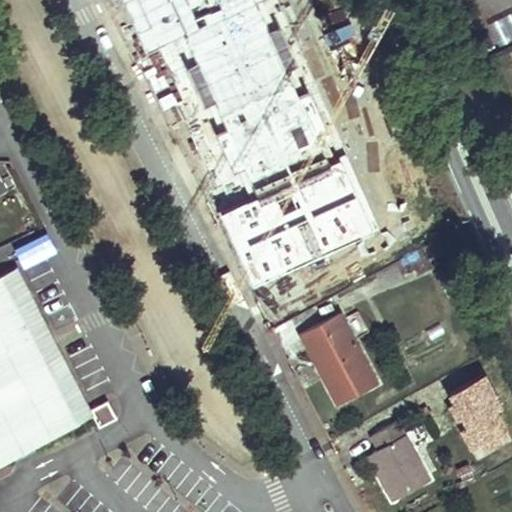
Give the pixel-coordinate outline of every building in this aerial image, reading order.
[(216,0),(130,0),(147,33),(216,0)] [(56,358),(41,330),(47,326),(16,266),(0,274),(0,463),(93,415),(90,408),(62,355),(56,358)] [(331,293),(291,315),(297,327),(303,325),(315,347),(309,350),(327,382),(366,360),(331,293)] [(62,355),(47,326),(41,330),(56,358),(62,355)] [(462,439),(507,423),(487,365),(442,381),(462,439)] [(117,417),(108,399),(90,408),(93,415),(99,426),(117,417)] [(374,454),(368,457),(382,482),(418,461),(386,403),(360,417),(368,429),(362,433),(374,454)] [(469,442),(477,458),(509,442),(501,426),(469,442)] [(374,454),(362,433),(356,436),(368,457),(374,454)]
